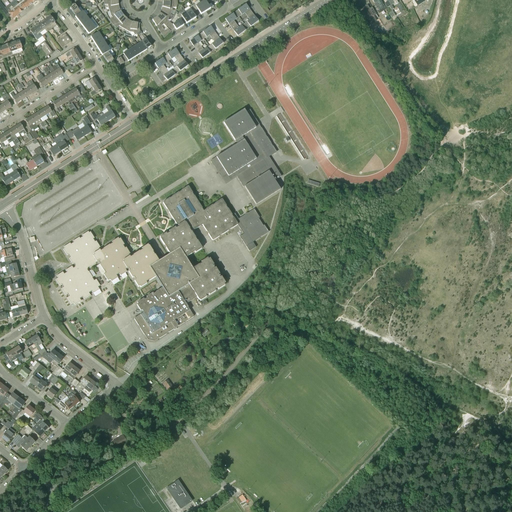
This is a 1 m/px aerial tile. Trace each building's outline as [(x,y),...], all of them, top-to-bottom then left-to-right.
[(18,5),(16,3),(16,2),(17,1),(16,0),(12,0),(13,0),(12,0),(11,0),(13,2),(10,4),(12,6),(11,7),(18,15),(23,11),(18,5)] [(23,1),(22,0),(21,0),(19,2),(20,3),(18,5),(23,11),(28,7),(23,1)] [(109,11),(119,8),(119,7),(119,6),(118,4),(118,2),(118,1),(118,0),(103,0),(104,0),(104,2),(104,4),(104,5),(108,5),(108,6),(109,11)] [(200,3),(206,12),(211,9),(207,4),(211,2),(209,0),(205,0),(200,3)] [(381,0),(372,0),(371,1),(380,14),(387,10),(381,0)] [(409,11),(419,5),(416,1),(417,0),(413,0),(405,5),(409,11)] [(7,6),(6,5),(4,7),(0,1),(0,8),(4,14),(7,12),(8,12),(13,19),(18,15),(11,7),(12,6),(10,4),(7,6)] [(177,8),(177,7),(177,6),(177,5),(177,4),(177,3),(163,2),(163,3),(163,4),(162,5),(162,6),(162,7),(162,8),(162,9),(161,10),(171,14),(173,9),(173,8),(177,8)] [(206,12),(200,3),(196,6),(195,4),(192,6),(195,11),(198,10),(201,15),(206,12)] [(76,16),(81,13),(75,5),(70,9),(76,16)] [(247,16),(252,13),(247,6),(247,7),(245,5),(235,12),(239,17),(245,13),(247,16)] [(193,13),(195,11),(192,6),(190,8),(189,6),(184,9),(184,10),(191,21),(196,18),(193,13)] [(370,26),(376,22),(367,7),(361,11),(370,26)] [(112,25),(123,16),(123,15),(123,14),(122,14),(121,12),(120,10),(120,9),(119,8),(109,11),(111,17),(112,18),(109,20),(110,21),(111,22),(111,23),(112,25)] [(184,10),(184,9),(177,14),(178,15),(177,15),(180,20),(181,20),(183,19),(186,24),(191,21),(184,10)] [(166,27),(170,23),(167,20),(168,19),(171,14),(161,10),(161,11),(160,12),(160,13),(159,14),(158,14),(158,15),(157,16),(156,17),(163,24),(166,27)] [(78,21),(86,16),(83,11),(81,13),(76,16),(75,17),(78,21)] [(236,24),(234,21),(239,17),(235,12),(225,19),(227,21),(227,22),(231,28),(236,24)] [(244,24),(248,29),(258,22),(256,20),(257,19),(252,13),(247,16),(250,20),(244,24)] [(125,30),(130,21),(129,20),(128,20),(127,19),(126,18),(125,17),(124,16),(123,15),(123,16),(112,25),(114,26),(114,27),(115,28),(116,29),(119,26),(120,27),(125,30)] [(45,20),(52,29),(57,25),(54,22),(55,22),(50,16),(45,20)] [(82,26),(89,20),(86,16),(78,21),(82,26)] [(164,38),(171,32),(168,29),(164,31),(161,27),(163,24),(156,17),(155,18),(154,19),(153,20),(152,20),(164,38)] [(47,32),(52,29),(45,20),(40,23),(45,30),(47,32)] [(85,30),(92,24),(89,20),(82,26),(85,30)] [(184,26),(181,20),(180,20),(173,25),(170,23),(166,27),(168,29),(171,32),(175,28),(176,30),(184,26)] [(139,24),(138,24),(138,23),(137,23),(136,23),(134,23),(133,22),(132,22),(130,21),(125,30),(129,32),(133,33),(135,35),(140,32),(140,31),(139,30),(139,29),(139,28),(139,27),(139,26),(139,25),(140,24),(140,23),(139,23),(139,24)] [(40,34),(45,30),(40,23),(35,27),(40,34)] [(92,24),(85,30),(88,35),(96,29),(92,24)] [(238,36),(248,29),(244,24),(239,28),(236,24),(231,28),(236,34),(238,36)] [(42,37),(40,34),(35,27),(30,31),(31,33),(34,37),(35,38),(37,40),(42,37)] [(212,39),(217,35),(212,29),(210,27),(200,34),(204,39),(209,35),(212,39)] [(93,42),(101,37),(98,32),(90,37),(93,42)] [(59,38),(65,46),(71,42),(65,34),(59,38)] [(201,47),(199,43),(204,39),(200,34),(190,41),(192,44),(191,44),(196,50),(201,47)] [(209,46),(213,51),(223,44),(221,42),(221,41),(217,35),(212,39),(214,42),(209,46)] [(96,47),(104,42),(101,37),(93,42),(96,47)] [(62,48),(65,46),(59,38),(56,40),(62,48)] [(147,39),(146,39),(141,42),(142,42),(146,50),(151,47),(151,46),(151,45),(151,44),(150,43),(150,42),(149,41),(149,40),(148,40),(147,39)] [(14,43),(18,53),(22,52),(21,49),(22,49),(19,41),(14,43)] [(99,51),(107,46),(104,42),(96,47),(99,51)] [(147,50),(146,50),(142,42),(141,42),(137,45),(142,53),(147,50)] [(13,55),(18,53),(14,43),(9,45),(13,55)] [(8,57),(13,55),(9,45),(4,47),(8,57)] [(137,56),(142,53),(137,45),(132,48),(137,56)] [(103,55),(108,52),(110,51),(107,46),(99,51),(102,56),(103,55)] [(203,58),(213,51),(209,46),(203,50),(201,47),(196,50),(201,57),(201,56),(203,58)] [(133,59),(137,56),(132,48),(128,51),(133,59)] [(73,58),(79,55),(76,49),(66,55),(67,57),(71,55),(73,58)] [(177,61),(182,57),(177,51),(175,49),(165,56),(169,61),(174,57),(177,61)] [(128,62),(133,59),(128,51),(123,54),(124,56),(125,56),(128,61),(128,62)] [(108,52),(103,55),(108,64),(113,60),(108,52)] [(79,55),(73,58),(74,59),(71,60),(75,66),(83,61),(79,55)] [(119,66),(128,61),(125,56),(124,56),(119,59),(118,60),(116,61),(119,66)] [(166,69),(163,65),(169,61),(165,56),(155,64),(157,66),(156,66),(161,73),(166,69)] [(174,68),(178,73),(187,66),(186,64),(182,57),(177,61),(179,64),(174,68)] [(54,71),(58,77),(63,74),(57,64),(55,66),(58,69),(55,71),(54,71)] [(54,71),(55,71),(50,65),(48,66),(50,70),(50,71),(51,73),(49,75),(53,81),(58,77),(54,71)] [(49,75),(48,72),(45,68),(43,70),(47,76),(44,78),(47,84),(53,81),(49,75)] [(178,73),(174,68),(168,72),(166,69),(161,73),(166,79),(168,81),(178,73)] [(47,84),(44,78),(41,80),(38,76),(36,78),(42,87),(47,84)] [(91,88),(92,87),(98,84),(94,78),(89,82),(88,81),(85,83),(89,89),(91,88)] [(28,88),(32,94),(37,90),(31,81),(26,84),(29,88),(28,88)] [(98,84),(92,87),(94,91),(91,93),(92,96),(102,90),(98,84)] [(27,97),(32,94),(28,88),(23,91),(27,97)] [(70,92),(74,98),(78,96),(79,98),(78,98),(80,100),(82,98),(83,100),(86,99),(83,94),(80,96),(76,89),(70,92)] [(22,101),(18,95),(15,96),(11,91),(6,94),(10,100),(13,98),(16,104),(22,101)] [(22,101),(27,97),(23,91),(18,95),(22,101)] [(68,102),(74,98),(70,92),(64,96),(68,102)] [(8,101),(10,100),(6,94),(2,97),(4,101),(1,103),(2,104),(6,110),(11,107),(8,101)] [(62,105),(68,102),(64,96),(58,100),(62,105)] [(59,108),(62,105),(58,100),(53,103),(59,113),(61,111),(59,108)] [(42,110),(46,116),(48,114),(49,115),(48,116),(50,119),(54,116),(48,106),(42,110)] [(104,115),(108,122),(115,117),(108,106),(105,107),(109,112),(104,115)] [(40,119),(46,116),(42,110),(37,114),(40,119)] [(211,161),(226,184),(237,177),(244,188),(245,187),(256,205),(280,190),(275,181),(282,177),(269,157),(277,153),(250,110),(246,113),(244,110),(223,123),(237,144),(211,161)] [(108,122),(104,115),(99,118),(96,113),(94,115),(93,113),(90,115),(94,122),(97,120),(101,126),(108,122)] [(40,119),(37,114),(31,117),(36,126),(37,126),(40,124),(43,128),(45,126),(42,122),(42,123),(40,119)] [(280,114),(276,117),(304,160),(307,158),(280,114)] [(38,128),(37,126),(36,126),(31,117),(25,121),(31,131),(29,132),(35,140),(39,138),(34,130),(38,128)] [(82,122),(85,127),(80,131),(84,137),(91,132),(87,126),(91,124),(86,117),(83,119),(84,121),(82,122)] [(18,133),(19,135),(23,133),(24,135),(26,133),(20,124),(15,127),(18,133)] [(16,135),(18,133),(15,127),(9,131),(17,144),(18,146),(21,144),(16,137),(15,135),(16,135)] [(77,141),(84,137),(80,131),(78,127),(71,132),(70,131),(66,133),(70,139),(74,137),(77,141)] [(15,146),(17,144),(9,131),(3,135),(7,140),(7,141),(9,144),(12,142),(15,146)] [(56,145),(60,152),(68,147),(64,141),(67,139),(63,134),(58,137),(61,142),(56,145)] [(60,152),(56,145),(52,148),(49,143),(43,147),(46,152),(49,150),(53,156),(60,152)] [(33,160),(37,167),(44,162),(40,156),(43,154),(39,148),(34,151),(36,155),(31,158),(33,160)] [(33,160),(28,163),(25,158),(21,161),(19,159),(16,160),(21,168),(26,165),(30,171),(37,167),(33,160)] [(9,175),(13,182),(20,177),(16,171),(19,169),(16,164),(11,167),(11,168),(14,172),(9,175)] [(13,182),(9,175),(4,178),(1,173),(0,174),(0,177),(6,186),(13,182)] [(269,233),(264,225),(263,226),(259,218),(260,218),(254,209),(248,213),(247,213),(244,214),(245,215),(238,219),(235,214),(232,215),(228,209),(226,206),(222,199),(215,203),(216,204),(213,206),(212,205),(205,209),(206,210),(204,211),(202,209),(202,208),(195,196),(194,196),(192,194),(193,193),(189,186),(182,190),(182,191),(179,193),(179,192),(172,196),(173,197),(170,199),(170,198),(163,202),(167,210),(168,209),(169,212),(176,225),(178,225),(178,226),(179,227),(176,229),(175,228),(169,231),(170,233),(167,235),(166,233),(160,237),(161,239),(160,239),(164,245),(165,245),(166,248),(170,255),(159,261),(155,255),(153,253),(153,252),(149,246),(148,245),(142,249),(143,250),(140,252),(139,251),(133,255),(133,256),(131,258),(129,255),(130,254),(126,248),(125,249),(123,246),(124,245),(120,239),(119,240),(118,238),(112,242),(113,244),(110,245),(103,249),(104,249),(101,251),(99,249),(101,248),(96,241),(95,242),(93,239),(95,238),(91,232),(89,233),(88,232),(82,236),(83,237),(80,239),(79,238),(73,242),(74,243),(71,245),(70,243),(64,247),(65,249),(63,250),(67,256),(69,255),(71,258),(69,259),(73,265),(74,264),(75,265),(74,266),(75,267),(75,268),(73,269),(72,266),(66,270),(67,272),(64,274),(63,272),(57,276),(58,278),(56,280),(60,286),(62,285),(64,288),(62,289),(66,295),(68,294),(70,297),(67,298),(71,304),(74,303),(75,305),(81,301),(80,299),(83,297),(84,299),(90,295),(89,293),(92,291),(93,293),(99,289),(98,287),(100,286),(96,280),(94,281),(92,278),(93,278),(89,272),(88,272),(87,271),(88,270),(87,269),(89,267),(90,268),(98,263),(97,262),(98,262),(100,264),(99,265),(103,271),(104,271),(106,274),(104,275),(108,281),(110,280),(112,282),(118,278),(117,276),(119,274),(121,276),(127,272),(126,270),(129,268),(130,271),(129,272),(133,278),(134,277),(136,280),(135,281),(138,287),(140,286),(141,288),(147,284),(146,283),(149,281),(150,281),(156,277),(162,288),(156,292),(157,293),(154,295),(153,293),(146,297),(147,299),(145,300),(144,299),(137,303),(138,305),(137,305),(141,312),(142,311),(143,313),(134,318),(135,319),(134,319),(138,326),(139,325),(140,328),(144,335),(148,340),(154,342),(159,338),(160,338),(166,334),(169,332),(169,333),(175,329),(175,328),(178,326),(178,327),(184,323),(184,322),(187,321),(194,317),(193,317),(194,317),(193,316),(194,316),(190,310),(189,310),(188,307),(186,304),(197,297),(199,300),(200,301),(207,297),(206,296),(209,294),(209,295),(216,291),(215,290),(218,288),(218,290),(225,286),(224,284),(225,283),(221,277),(220,278),(218,275),(220,274),(216,268),(214,269),(212,266),(214,265),(210,259),(208,260),(207,258),(201,262),(202,264),(199,265),(192,269),(186,258),(192,254),(192,253),(195,252),(196,253),(202,249),(201,248),(202,248),(198,241),(197,241),(195,239),(196,238),(192,232),(203,225),(206,232),(207,231),(209,234),(208,234),(212,241),(219,237),(219,236),(222,235),(229,231),(228,230),(231,228),(231,229),(238,225),(244,234),(240,236),(246,247),(269,233)] [(0,254),(12,252),(11,249),(12,249),(11,244),(4,246),(1,246),(2,251),(0,251),(0,254)] [(0,258),(1,259),(2,258),(2,259),(4,258),(5,262),(8,262),(15,260),(14,255),(13,255),(12,252),(0,254),(0,258)] [(6,273),(18,270),(16,263),(9,265),(8,262),(5,262),(2,263),(0,263),(0,265),(1,268),(5,267),(6,272),(6,273)] [(18,270),(6,273),(7,276),(10,275),(11,278),(19,276),(18,270)] [(5,283),(3,284),(1,284),(1,287),(9,285),(11,292),(23,289),(21,282),(11,285),(11,282),(5,283)] [(19,309),(20,316),(28,314),(25,304),(18,306),(19,309)] [(13,318),(20,316),(19,309),(11,311),(13,318)] [(40,354),(45,351),(44,348),(41,350),(39,346),(42,344),(37,335),(30,339),(34,345),(40,354)] [(28,349),(34,345),(30,339),(24,343),(28,349)] [(12,350),(17,358),(18,358),(22,356),(20,353),(22,352),(18,346),(12,350)] [(11,362),(17,358),(12,350),(6,354),(9,360),(10,360),(10,361),(8,363),(12,368),(15,366),(11,362)] [(51,362),(58,354),(53,350),(49,355),(47,354),(45,351),(40,354),(42,357),(50,364),(51,362)] [(58,354),(51,362),(56,367),(63,358),(58,354)] [(32,374),(40,364),(37,362),(37,363),(35,365),(33,367),(31,366),(27,370),(24,367),(19,374),(25,379),(30,373),(32,374)] [(68,375),(75,367),(70,363),(62,372),(63,372),(67,375),(67,376),(68,375)] [(36,387),(41,380),(38,377),(40,375),(38,373),(43,367),(40,364),(32,374),(34,376),(30,382),(36,387)] [(54,376),(60,368),(58,366),(52,374),(52,375),(54,376)] [(68,375),(73,379),(74,377),(75,377),(80,371),(75,367),(68,375)] [(56,377),(57,378),(63,370),(60,368),(54,376),(56,377)] [(56,377),(54,376),(52,375),(48,380),(51,383),(56,377)] [(86,386),(91,380),(86,376),(79,385),(84,389),(86,386)] [(41,380),(36,387),(42,391),(45,387),(47,384),(44,382),(45,380),(42,378),(41,380)] [(86,386),(91,390),(96,384),(91,380),(86,386)] [(3,386),(0,389),(0,394),(2,397),(3,397),(8,390),(3,386)] [(57,393),(51,388),(46,395),(52,399),(57,393)] [(13,405),(18,398),(13,394),(7,400),(5,399),(3,402),(0,405),(0,408),(1,409),(6,404),(8,406),(10,402),(13,405)] [(79,402),(74,396),(69,400),(74,406),(79,402)] [(14,420),(22,410),(19,408),(24,403),(18,398),(13,405),(15,407),(13,410),(14,411),(14,412),(15,413),(11,418),(13,420),(14,420)] [(69,410),(74,406),(69,400),(64,404),(61,402),(58,405),(66,411),(68,409),(69,410)] [(14,420),(15,422),(18,423),(22,418),(21,418),(25,413),(30,417),(35,411),(28,406),(24,412),(22,410),(14,420)] [(36,424),(44,433),(49,428),(40,420),(36,424)] [(31,429),(28,427),(26,429),(31,433),(33,431),(40,438),(44,433),(36,424),(31,429)] [(13,435),(12,435),(8,431),(2,438),(7,442),(13,435)] [(31,447),(22,439),(18,435),(12,442),(14,444),(16,442),(16,441),(20,445),(20,446),(26,452),(31,447)] [(22,439),(31,447),(35,442),(29,436),(27,438),(25,436),(22,439)] [(113,442),(116,449),(127,443),(123,436),(113,442)] [(178,481),(167,488),(182,511),(186,511),(195,506),(178,481)] [(243,494),(237,497),(240,503),(247,499),(243,494)]
